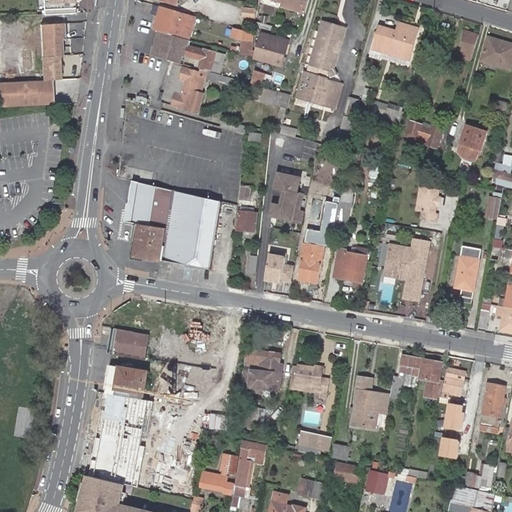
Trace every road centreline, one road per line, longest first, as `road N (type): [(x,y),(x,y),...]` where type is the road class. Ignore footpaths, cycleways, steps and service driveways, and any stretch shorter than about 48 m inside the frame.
road 1 (residential): [(109,279),(511,352)]
road 2 (secondary): [(116,0),(84,247)]
road 3 (secondary): [(81,308),(78,378),(48,511)]
